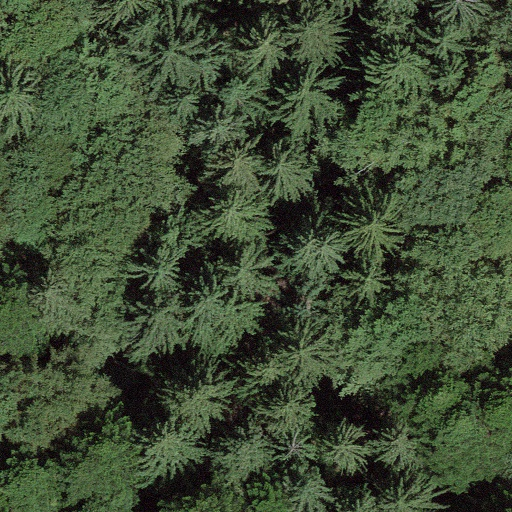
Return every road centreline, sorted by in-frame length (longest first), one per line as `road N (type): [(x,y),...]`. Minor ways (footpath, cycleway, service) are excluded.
road 1 (track): [(222,511),(323,260),(357,0)]
road 2 (track): [(337,157),(408,511)]
